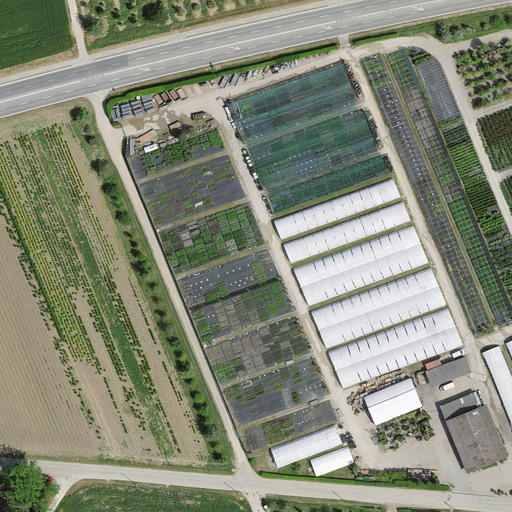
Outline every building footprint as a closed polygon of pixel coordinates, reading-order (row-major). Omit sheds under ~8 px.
[(309,300),(432,265),(427,250),(423,245),(418,226),(399,232),(405,238),(395,247),(412,243),(414,250),(408,255),(396,259),(399,270),(389,260),(368,265),(365,268),(356,271),(357,274),(347,282),(345,275),(333,279),(318,283),(323,278),(319,263),(301,268),(300,269),(309,300)] [(364,245),(351,252),(358,264),(370,257),(364,245)] [(389,321),(447,307),(437,269),(409,276),(413,291),(420,289),(422,298),(402,303),(399,293),(406,292),(404,282),(369,291),(373,305),(385,302),(389,321)] [(322,324),(330,345),(352,336),(348,324),(328,331),(326,326),(343,319),(339,309),(346,306),(344,301),(316,312),(321,324),(322,324)] [(344,384),(465,347),(454,311),(333,347),(344,384)] [(511,367),(504,344),(488,349),(511,418),(511,367)] [(466,357),(426,372),(432,388),(472,373),(466,357)] [(422,407),(410,378),(364,398),(376,426),(422,407)] [(441,405),(448,422),(482,408),(476,391),(441,405)] [(482,408),(448,422),(450,427),(463,461),(468,472),(507,457),(487,406),(482,408)] [(280,465),(346,444),(340,425),(274,446),(280,465)] [(314,456),(318,473),(357,463),(353,447),(314,456)]
